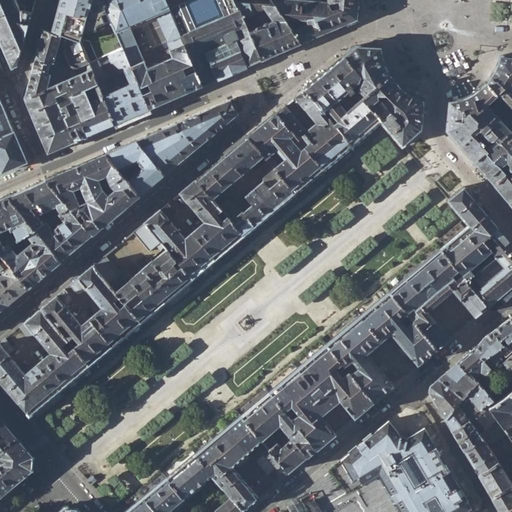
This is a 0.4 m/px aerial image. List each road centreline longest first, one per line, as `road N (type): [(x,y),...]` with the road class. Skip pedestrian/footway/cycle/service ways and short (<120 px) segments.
road 1 (residential): [(0,327),(258,109),(254,93),(238,83),(42,166)]
road 2 (residential): [(263,511),(511,302)]
